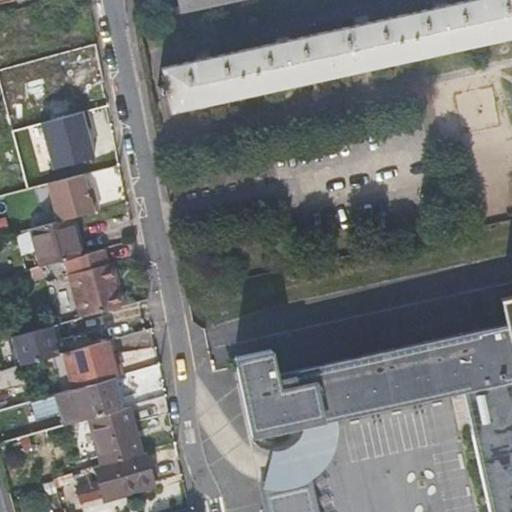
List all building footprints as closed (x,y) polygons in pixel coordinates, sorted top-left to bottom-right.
[(511,0),(470,0),(449,5),(448,1),(445,2),(435,4),(436,8),(403,15),(370,22),(369,19),(366,20),(358,21),(359,25),(325,33),(289,40),(289,37),(286,38),(277,40),(278,43),(247,50),(212,58),(211,54),(208,55),(200,57),(201,60),(162,69),(166,84),(159,86),(161,94),(167,92),(172,112),(258,93),(335,76),(414,58),(495,40),(511,36),(511,0)] [(226,6),(224,0),(180,0),(184,16),(226,6)] [(50,184),(61,222),(73,218),(100,211),(94,189),(88,191),(84,175),(50,184)] [(67,263),(85,257),(73,218),(61,222),(32,230),(43,270),(67,263)] [(124,305),(113,265),(107,267),(103,252),(85,257),(67,263),(83,318),(124,305)] [(511,286),(499,289),(501,299),(511,296),(511,286)] [(511,298),(502,300),(507,327),(279,377),(273,351),(237,359),(254,436),(464,389),(506,380),(511,378),(511,298)] [(60,356),(52,327),(15,338),(23,367),(60,356)] [(109,342),(68,354),(77,389),(114,378),(119,377),(113,356),(109,342)] [(77,389),(68,354),(62,356),(72,391),(77,389)] [(118,355),(113,356),(119,377),(124,376),(118,355)] [(90,420),(123,411),(114,378),(77,389),(72,391),(52,396),(62,428),(90,420)] [(511,511),(511,408),(506,380),(464,389),(491,511),(511,511)] [(142,455),(130,409),(123,411),(90,420),(103,466),(142,455)] [(160,486),(153,455),(100,470),(108,500),(160,486)] [(143,456),(142,455),(103,466),(103,467),(143,456)] [(320,511),(314,476),(303,479),(309,511),(320,511)] [(309,511),(303,479),(265,487),(270,511),(309,511)]
